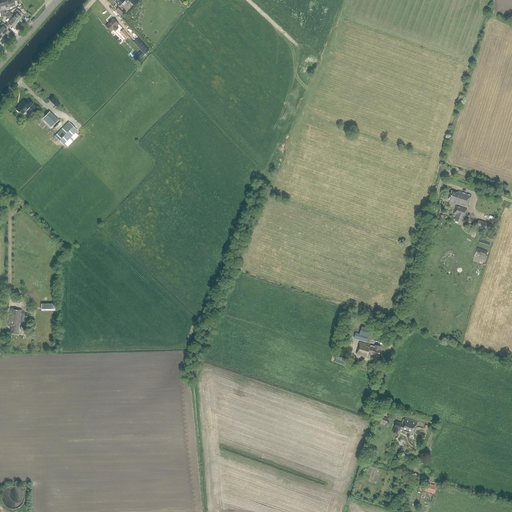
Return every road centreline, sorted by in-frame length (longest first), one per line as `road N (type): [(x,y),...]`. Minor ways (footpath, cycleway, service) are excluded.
road 1 (track): [(511,194),(457,170),(441,178),(388,359)]
road 2 (track): [(387,411),(433,427),(417,458),(419,475),(511,501)]
road 3 (residential): [(0,103),(93,0)]
